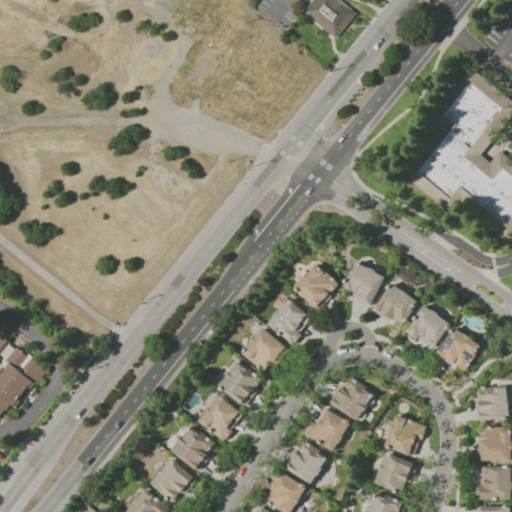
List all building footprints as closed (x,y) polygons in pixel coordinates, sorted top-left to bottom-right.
[(314,0),(341,0),(357,12),(338,37),(305,12),(314,0)] [(511,245),(511,159),(502,152),(493,163),(483,155),(511,119),(511,98),(472,66),(429,115),(443,127),(404,176),(455,218),(464,207),(511,245)] [(343,286),(354,292),(351,298),(370,307),(385,275),(355,260),(343,286)] [(329,293),(338,284),(318,263),(294,285),(316,309),(331,295),(329,293)] [(373,310),(388,321),(390,318),(402,326),(420,302),(392,282),(373,310)] [(293,343),(312,316),(286,298),(267,325),(293,343)] [(452,322),(423,304),(406,331),(434,350),(452,322)] [(453,362),(464,371),(483,346),(455,326),(435,354),(451,366),(453,362)] [(288,348),(262,327),(241,352),(263,370),(271,361),(276,364),(288,348)] [(263,380),(237,359),(217,384),(244,405),(263,380)] [(359,420),(375,390),(349,377),(344,388),(339,385),(329,404),(359,420)] [(509,418),(508,386),(477,387),(478,401),(475,401),(476,419),(509,418)] [(244,415),(219,394),(198,420),(223,441),(244,415)] [(351,421),(322,407),(307,437),(336,451),(351,421)] [(425,424),(395,415),(385,447),(415,457),(425,424)] [(171,452),(197,471),(217,443),(191,424),(171,452)] [(511,461),(511,427),(484,427),(484,440),(478,440),(478,460),(511,461)] [(331,457),(304,441),(297,452),(293,449),(282,467),(313,485),(331,457)] [(374,482),(405,494),(416,464),(386,452),(374,482)] [(176,504),(196,478),(170,459),(150,485),(176,504)] [(511,466),(480,466),(480,499),(511,499),(511,466)] [(291,511),(307,486),(280,471),(264,500),(285,511),(291,511)] [(166,511),(170,508),(145,488),(126,511),(166,511)] [(399,511),(403,500),(374,492),(368,511),(399,511)]
